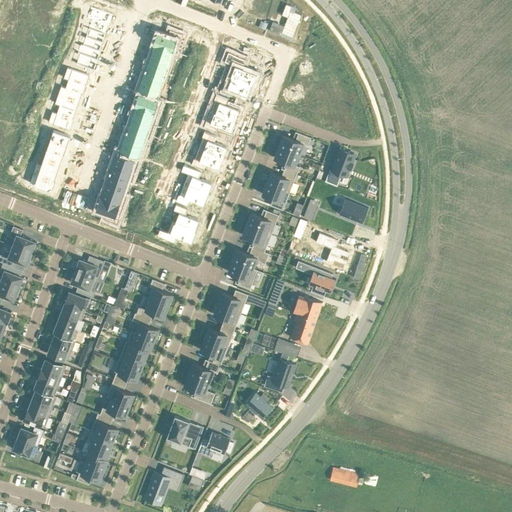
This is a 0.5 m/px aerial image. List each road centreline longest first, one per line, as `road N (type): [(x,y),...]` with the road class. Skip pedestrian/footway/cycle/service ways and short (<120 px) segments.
road 1 (tertiary): [(218,511),(336,373),(390,262),(400,212)]
road 2 (residential): [(147,0),(70,224)]
road 3 (tertiary): [(400,212),(409,159),(396,101),(375,51),(336,0)]
road 4 (tertiary): [(322,0),(373,80),(400,212)]
road 5 (residential): [(70,224),(0,424)]
road 6 (residential): [(264,111),(285,55),(152,0)]
road 7 (residential): [(202,272),(264,111)]
road 8 (residential): [(70,224),(202,272)]
road 9 (residential): [(108,511),(156,389)]
road 10 (residential): [(156,389),(202,272)]
